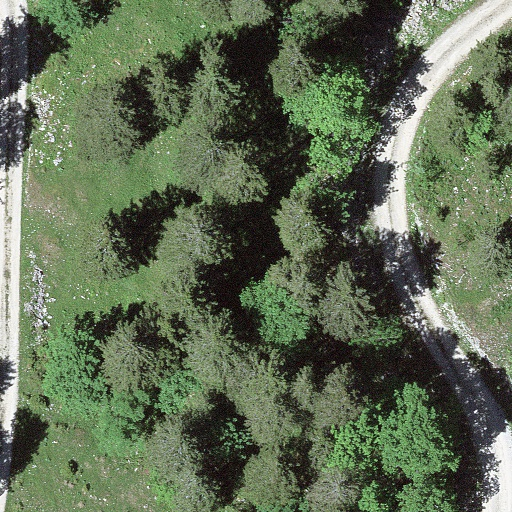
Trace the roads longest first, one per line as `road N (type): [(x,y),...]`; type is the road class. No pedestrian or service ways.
road 1 (track): [(511,2),(424,80),(399,129),(390,186),(397,247),(495,445),(497,511)]
road 2 (track): [(0,423),(11,0)]
